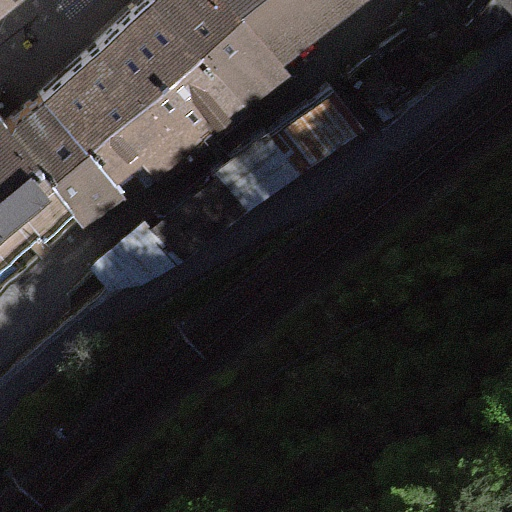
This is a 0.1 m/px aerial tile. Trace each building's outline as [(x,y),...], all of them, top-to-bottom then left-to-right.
[(154,0),(149,0),(103,37),(99,41),(92,46),(40,88),(113,177),(136,159),(151,177),(186,148),(240,105),(154,0)] [(284,74),(276,64),(223,0),(154,0),(240,105),(243,108),(284,74)] [(354,0),(223,0),(276,64),(354,0)] [(379,60),(357,76),(375,99),(426,62),(408,38),(379,60)] [(84,221),(123,190),(113,177),(40,88),(26,100),(1,120),(84,221)] [(359,126),(331,89),(270,133),(297,171),(359,126)] [(0,288),(84,221),(1,120),(0,118),(0,288)] [(213,167),(217,173),(243,210),(297,171),(270,133),(266,129),(213,167)] [(150,222),(176,258),(243,210),(217,173),(193,190),(150,222)] [(88,259),(106,284),(139,285),(176,258),(150,222),(146,217),(88,259)]
